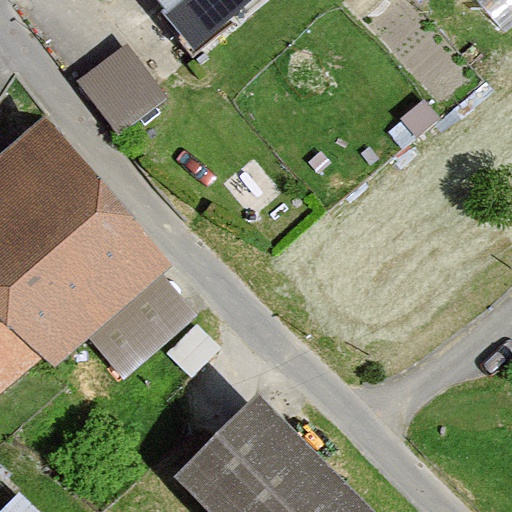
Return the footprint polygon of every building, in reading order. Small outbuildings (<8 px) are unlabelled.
[(143,0),(192,58),(261,0),(143,0)] [(124,125),(173,88),(133,35),(84,72),(124,125)] [(203,317),(38,130),(0,162),(0,398),(38,362),(47,373),(89,337),(130,388),(203,317)] [(359,511),(254,401),(168,484),(195,511),(359,511)] [(0,511),(33,511),(11,488),(0,499),(0,511)]
